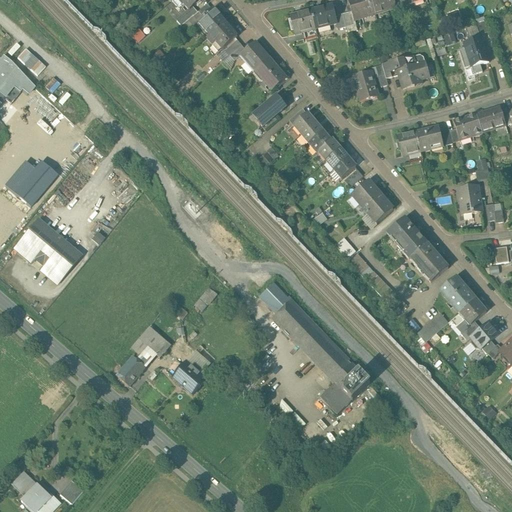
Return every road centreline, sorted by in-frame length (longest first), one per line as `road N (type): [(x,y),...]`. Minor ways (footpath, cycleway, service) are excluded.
road 1 (residential): [(0,17),(141,151),(227,272)]
road 2 (secondary): [(240,511),(0,302)]
road 3 (residential): [(511,91),(353,133)]
road 4 (residential): [(248,9),(353,133)]
road 5 (residential): [(353,133),(445,240)]
